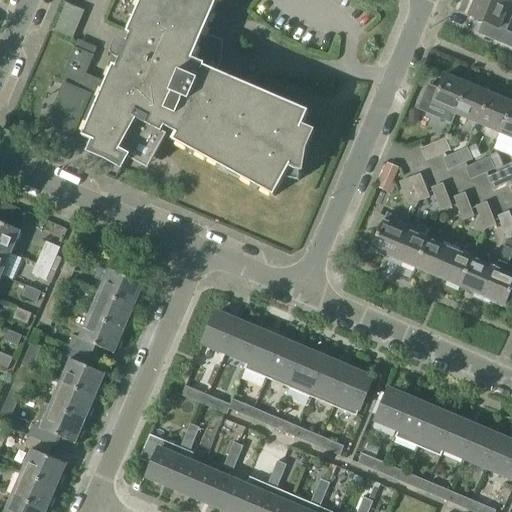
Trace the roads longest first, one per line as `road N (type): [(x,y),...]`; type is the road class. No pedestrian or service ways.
road 1 (residential): [(302,291),(427,0)]
road 2 (residential): [(95,507),(201,250)]
road 3 (residential): [(511,381),(302,291)]
road 4 (residential): [(201,250),(0,162)]
